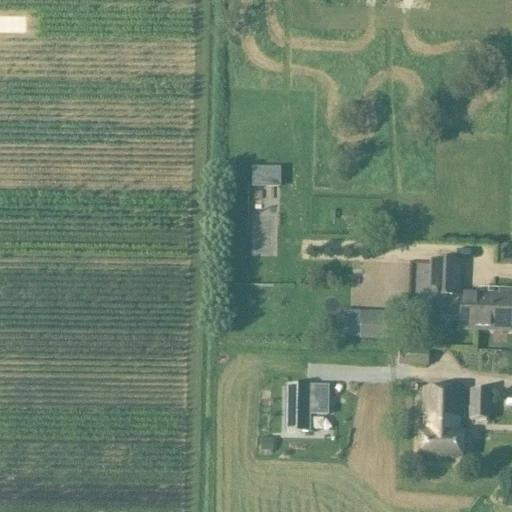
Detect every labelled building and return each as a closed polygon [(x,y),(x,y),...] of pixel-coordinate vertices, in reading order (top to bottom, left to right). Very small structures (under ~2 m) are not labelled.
[(252,189),(265,189),(265,170),(252,170),(252,189)] [(510,333),(511,315),(511,314),(511,290),(502,290),(501,297),(460,296),(461,263),(430,262),(428,297),(431,297),(430,305),(451,307),(451,320),(460,320),(460,331),(510,333)] [(360,342),(398,343),(399,315),(361,314),(360,342)] [(399,350),(399,352),(399,366),(428,368),(428,351),(399,350)] [(327,389),(285,388),(284,434),(308,434),(308,418),(327,419),(327,389)] [(464,394),(419,392),(416,457),(461,460),(464,394)] [(470,393),(469,421),(489,421),(490,393),(470,393)] [(272,440),(260,440),(260,453),(272,454),(272,440)]
